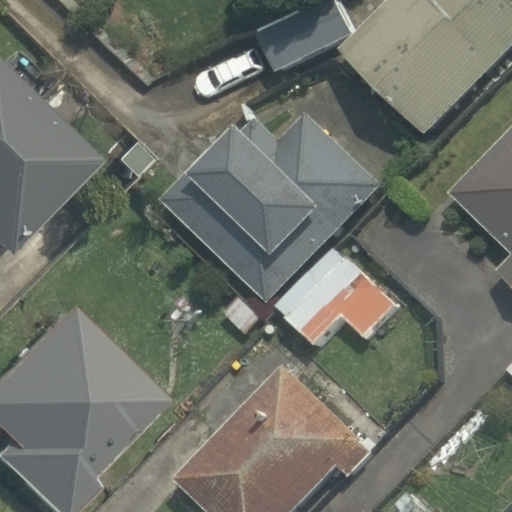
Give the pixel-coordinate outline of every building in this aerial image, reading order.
[(511,0),(385,0),(340,45),(425,131),(511,44),(511,0)] [(0,231),(72,158),(0,87),(0,231)] [(304,113),(269,145),(245,119),(165,192),(261,297),(376,192),(304,113)] [(511,128),(453,189),(511,246),(511,252),(491,274),(511,293),(511,128)] [(341,318),(367,340),(402,300),(335,241),(274,312),(315,348),(341,318)] [(0,350),(0,475),(39,511),(62,511),(88,485),(76,473),(144,400),(42,305),(0,350)] [(386,440),(372,427),(286,345),(163,474),(202,511),(291,511),(338,463),(352,476),(386,440)]
